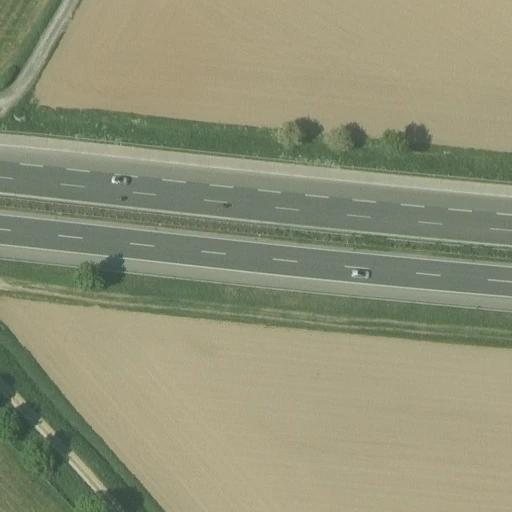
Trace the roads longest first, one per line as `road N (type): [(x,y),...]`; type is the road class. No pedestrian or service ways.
road 1 (motorway): [(0,236),(511,288)]
road 2 (motorway): [(511,231),(0,180)]
road 3 (track): [(113,511),(0,387)]
road 4 (track): [(69,0),(14,94),(0,103)]
